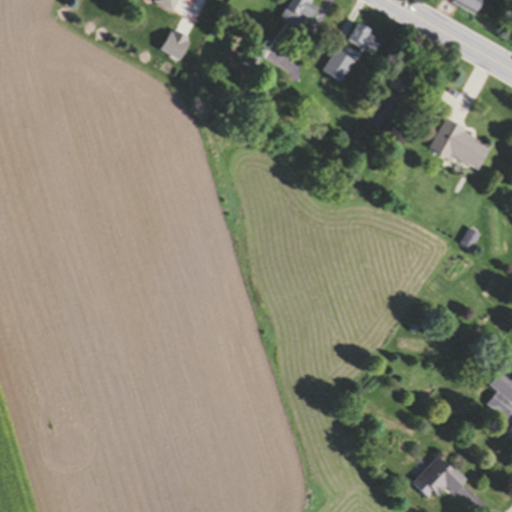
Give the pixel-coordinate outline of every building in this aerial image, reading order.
[(172,15),(179,0),(155,0),(153,5),(172,15)] [(300,35),(318,11),(302,0),(294,0),(280,20),(300,35)] [(474,20),(484,6),(473,0),(444,0),(474,20)] [(384,41),(358,27),(349,43),(374,58),(384,41)] [(179,64),(190,43),(171,33),(160,54),(179,64)] [(322,76),(341,87),(354,64),(334,53),(322,76)] [(381,134),(399,108),(381,97),(364,123),(381,134)] [(477,174),(491,148),(444,124),(431,150),(477,174)] [(511,410),(511,380),(503,372),(489,387),(497,395),(487,406),(503,421),(511,410)] [(411,486),(428,504),(444,488),(453,497),(465,485),(439,458),(411,486)]
